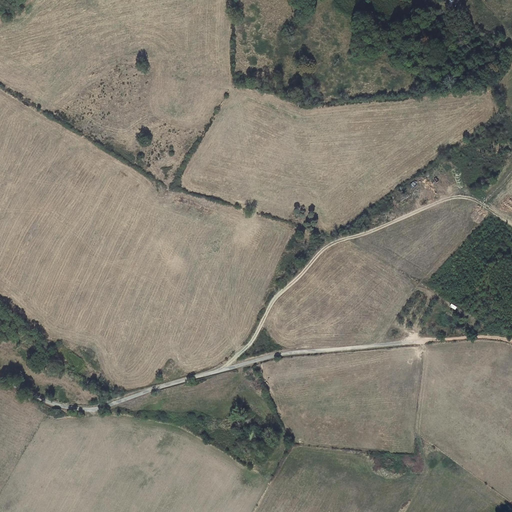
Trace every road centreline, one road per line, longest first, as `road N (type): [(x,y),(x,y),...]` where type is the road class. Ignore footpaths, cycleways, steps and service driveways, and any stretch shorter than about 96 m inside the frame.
road 1 (unclassified): [(0,378),(40,401),(100,408),(286,353),(419,340)]
road 2 (track): [(224,369),(250,345),(279,293),(332,243),(459,196),(511,224)]
